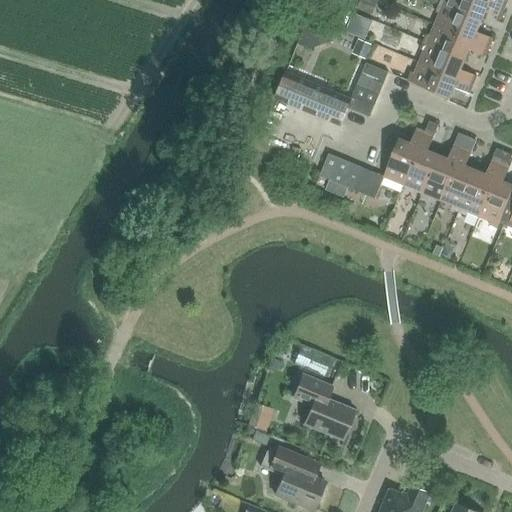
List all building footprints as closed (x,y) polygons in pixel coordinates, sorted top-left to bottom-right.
[(368,0),(361,0),(358,8),(370,13),(375,3),(368,0)] [(481,23),(485,13),(501,20),(509,0),(441,0),(440,5),(481,23)] [(442,14),(437,26),(489,49),(493,39),(477,33),(481,23),(440,5),(437,12),(442,14)] [(355,15),(350,26),(362,31),(367,20),(355,15)] [(332,44),(337,30),(310,19),(299,46),(311,51),(332,44)] [(427,34),(423,43),(465,61),(469,50),(486,57),(489,49),(437,26),(432,37),(427,34)] [(359,40),(354,51),(366,56),(371,45),(359,40)] [(426,52),(420,64),(473,87),(477,77),(461,70),(465,61),(423,43),(421,50),(426,52)] [(367,63),(362,74),(384,84),(389,73),(367,63)] [(470,94),(473,87),(420,64),(416,75),(411,73),(408,81),(449,99),(454,87),(470,94)] [(358,85),(380,95),(384,84),(362,74),(358,85)] [(340,125),(348,107),(350,103),(307,84),(308,81),(300,78),(299,81),(285,75),(276,97),(340,125)] [(353,96),(375,106),(380,95),(358,85),(353,96)] [(348,107),(370,117),(375,106),(353,96),(350,103),(348,107)] [(428,152),(439,125),(430,122),(426,131),(404,184),(423,192),(438,156),(428,152)] [(400,141),(385,177),(362,168),(353,191),(375,200),(382,184),(401,192),(404,184),(426,131),(417,128),(410,145),(400,141)] [(449,160),(438,156),(423,192),(421,199),(428,202),(431,195),(442,200),(468,138),(459,134),(449,160)] [(450,210),(459,214),(476,171),(466,167),(477,141),(468,138),(442,200),(453,204),(450,210)] [(468,210),(480,215),(506,154),(497,150),(486,175),(476,171),(459,214),(466,217),(468,210)] [(320,177),(331,181),(340,159),(329,154),(320,177)] [(511,185),(504,182),(511,161),(511,156),(506,154),(480,215),(490,219),(488,226),(497,230),(500,221),(505,223),(511,206),(511,185)] [(331,181),(342,186),(351,164),(340,159),(331,181)] [(362,168),(351,164),(342,186),(353,191),(362,168)] [(446,225),(443,232),(449,235),(452,227),(446,225)] [(434,254),(440,257),(443,249),(437,246),(434,254)] [(334,359),(301,346),(294,364),(326,378),(334,359)] [(302,375),(293,398),(312,405),(304,424),(343,440),(354,412),(327,400),(332,388),(302,375)] [(269,394),(263,416),(274,419),(281,397),(269,394)] [(255,432),(252,441),(265,446),(269,437),(255,432)] [(321,465),(308,460),(277,447),(267,451),(260,467),(282,476),(275,495),(313,511),(325,482),(315,478),(321,465)] [(331,455),(328,463),(345,471),(349,462),(331,455)] [(403,494),(391,489),(381,511),(422,511),(430,493),(413,486),(409,495),(403,493),(403,494)] [(189,511),(206,511),(213,504),(202,495),(189,511)] [(285,511),(255,499),(251,507),(262,511),(285,511)]
